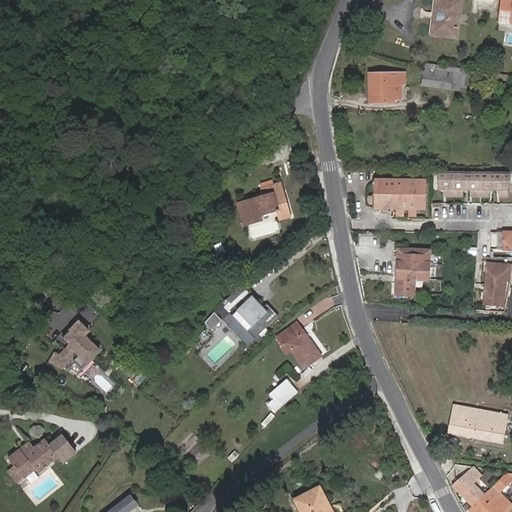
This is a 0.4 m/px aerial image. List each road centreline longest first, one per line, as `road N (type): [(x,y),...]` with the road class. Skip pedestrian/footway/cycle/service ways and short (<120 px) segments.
road 1 (tertiary): [(318,84),(357,310),(454,511)]
road 2 (residential): [(0,340),(137,211),(318,84)]
